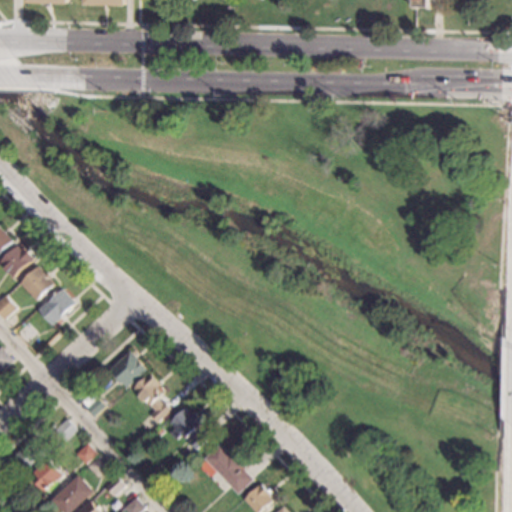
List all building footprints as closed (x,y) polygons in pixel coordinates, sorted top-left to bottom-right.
[(433,0),(433,8),(417,8),(417,0),(433,0)] [(0,226),(14,241),(0,254),(0,226)] [(22,252),(25,249),(35,259),(14,278),(0,263),(18,247),(22,252)] [(47,275),(50,273),(54,277),(51,280),(56,286),(37,303),(21,284),(40,267),(47,275)] [(76,306),(71,311),(74,314),(69,317),(67,315),(64,318),(67,320),(63,323),(61,321),(53,328),(49,323),(47,325),(45,322),(46,321),(39,313),(63,291),(76,306)] [(19,310),(6,322),(0,315),(0,303),(7,297),(19,310)] [(38,336),(26,347),(16,336),(28,324),(38,336)] [(14,362),(2,374),(0,371),(0,349),(2,348),(14,362)] [(148,371),(128,390),(123,384),(120,386),(112,377),(114,375),(112,372),(132,353),(148,371)] [(162,387),(161,389),(167,395),(160,401),(164,406),(166,404),(173,412),(159,424),(152,416),(156,412),(136,390),(152,376),(162,387)] [(106,407),(94,418),(86,409),(87,408),(82,402),(93,392),(106,407)] [(194,416),(196,414),(205,424),(195,433),(199,437),(201,434),(209,442),(198,453),(190,445),(193,442),(190,438),(186,442),(182,438),(177,442),(170,435),(175,430),(171,426),(188,410),(194,416)] [(78,433),(66,444),(56,433),(68,421),(78,433)] [(54,452),(30,475),(27,471),(25,472),(17,464),(19,462),(16,458),(38,436),(54,452)] [(99,457),(88,467),(78,456),(89,446),(99,457)] [(231,456),(234,453),(249,469),(246,471),(256,482),(240,497),(206,461),(222,446),(231,456)] [(111,468),(100,479),(90,469),(102,458),(111,468)] [(67,478),(47,496),(32,480),(52,462),(67,478)] [(95,494),(76,511),(62,511),(53,502),(80,477),(95,494)] [(127,489),(116,499),(108,490),(119,480),(127,489)] [(273,496),(271,498),(275,503),(265,511),(255,511),(245,501),(263,485),(273,496)] [(148,510),(145,511),(126,511),(138,499),(148,510)] [(101,511),(83,511),(93,503),(101,511)]
